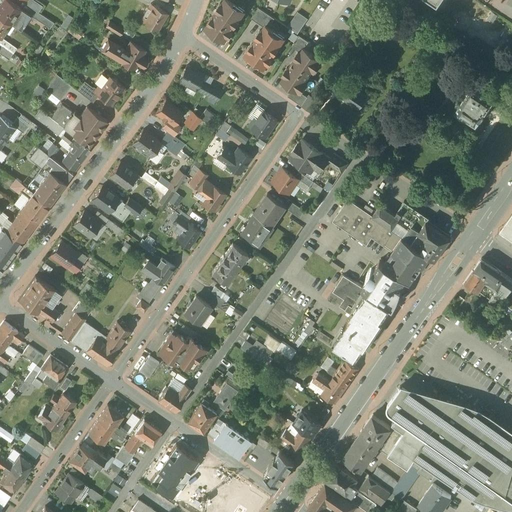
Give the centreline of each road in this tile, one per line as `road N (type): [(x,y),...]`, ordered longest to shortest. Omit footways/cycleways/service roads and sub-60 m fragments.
road 1 (residential): [(299,110),(111,381)]
road 2 (residential): [(358,152),(172,422)]
road 3 (tertiary): [(290,499),(477,233)]
road 4 (residential): [(182,33),(0,295)]
road 5 (residential): [(111,381),(20,511)]
road 6 (residential): [(358,152),(477,233)]
road 7 (residential): [(172,422),(290,499)]
road 8 (residential): [(182,33),(299,110)]
road 9 (residential): [(0,305),(111,381)]
